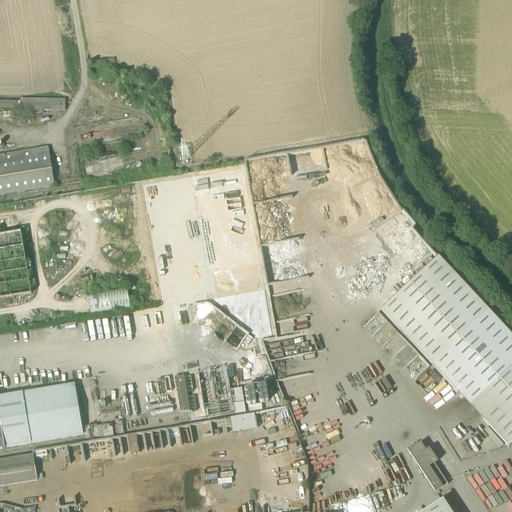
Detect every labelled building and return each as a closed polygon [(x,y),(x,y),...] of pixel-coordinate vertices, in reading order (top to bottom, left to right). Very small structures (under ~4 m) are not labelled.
[(0,109),(14,110),(20,110),(20,111),(66,111),(66,100),(20,99),(20,101),(0,100),(0,195),(55,186),(50,155),(49,148),(0,155),(0,109)] [(19,232),(0,233),(0,251),(16,250),(16,254),(21,253),(19,232)] [(511,337),(438,258),(381,311),(508,448),(511,444),(511,337)] [(88,294),(91,315),(131,310),(127,288),(88,294)] [(185,376),(176,377),(181,413),(191,411),(185,376)] [(0,448),(83,435),(75,384),(0,396),(0,448)] [(242,389),(231,390),(235,414),(246,413),(242,389)] [(448,485),(434,463),(437,461),(429,450),(426,452),(421,443),(419,445),(417,443),(407,449),(436,493),(448,485)] [(0,487),(37,481),(33,455),(0,460),(0,487)] [(451,511),(443,500),(424,511),(451,511)]
